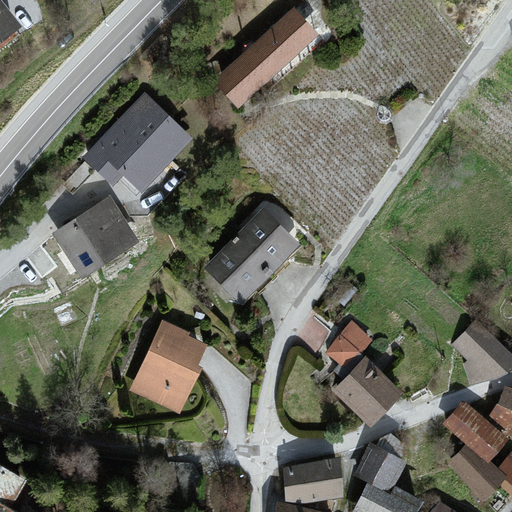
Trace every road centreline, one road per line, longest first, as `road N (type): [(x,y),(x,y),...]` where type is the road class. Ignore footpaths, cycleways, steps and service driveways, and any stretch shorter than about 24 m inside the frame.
road 1 (residential): [(266,462),(266,400),(286,329),(511,3)]
road 2 (residential): [(266,462),(511,378)]
road 3 (secondary): [(0,175),(162,0)]
